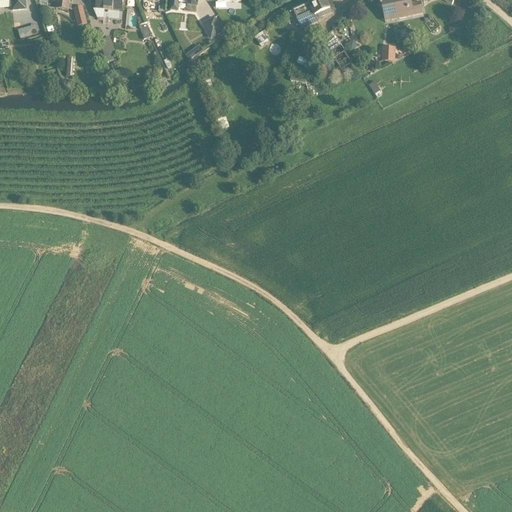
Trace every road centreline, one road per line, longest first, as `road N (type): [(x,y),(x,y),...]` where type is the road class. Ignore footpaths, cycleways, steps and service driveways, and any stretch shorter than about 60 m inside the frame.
road 1 (track): [(328,355),(248,284),(143,236),(52,210),(0,206)]
road 2 (track): [(464,511),(328,355)]
road 3 (track): [(511,276),(328,355)]
